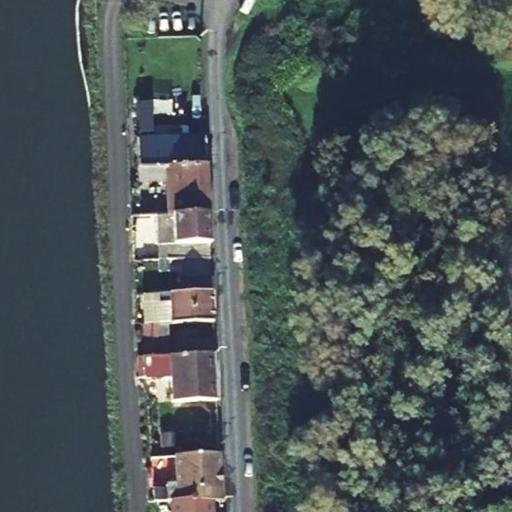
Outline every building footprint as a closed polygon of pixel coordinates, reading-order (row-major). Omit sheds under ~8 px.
[(143,118),(165,117),(163,109),(142,111),(143,118)] [(139,130),(139,140),(155,139),(154,128),(139,130)] [(206,135),(155,139),(139,140),(141,170),(208,166),(206,135)] [(166,181),(169,216),(209,214),(208,166),(141,170),(141,183),(166,181)] [(158,216),(159,246),(168,245),(210,243),(209,214),(169,216),(158,216)] [(212,259),(210,243),(168,245),(168,261),(212,259)] [(185,278),(187,292),(215,291),(214,275),(185,278)] [(187,292),(173,293),(174,304),(174,321),(174,323),(217,321),(215,291),(187,292)] [(161,293),(161,305),(174,304),(173,293),(161,293)] [(174,321),(174,304),(161,305),(162,322),(174,321)] [(150,326),(151,354),(166,354),(163,324),(150,326)] [(192,338),(194,353),(219,353),(218,336),(192,338)] [(168,377),(169,402),(221,400),(219,353),(194,353),(166,354),(151,354),(153,378),(168,377)] [(176,456),(176,488),(176,502),(215,501),(226,501),(224,455),(176,456)] [(171,502),(176,502),(176,488),(161,489),(162,502),(171,502)] [(171,502),(171,510),(170,511),(215,511),(215,501),(176,502),(171,502)] [(162,502),(162,511),(171,510),(171,502),(162,502)]
